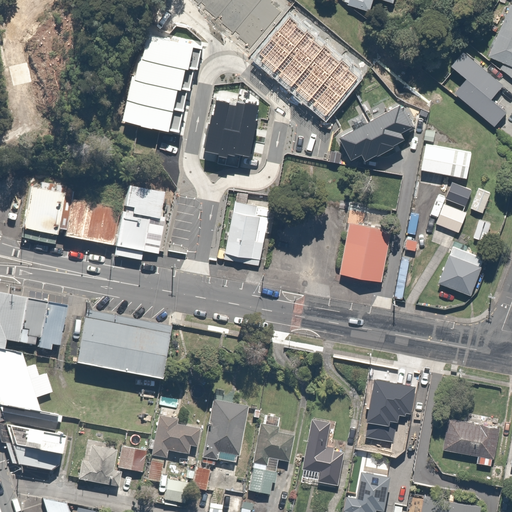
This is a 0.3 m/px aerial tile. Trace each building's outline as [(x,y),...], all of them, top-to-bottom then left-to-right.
[(16,0),(0,19),(0,26),(16,40),(50,0),(16,0)] [(255,73),(261,63),(288,71),(286,77),(301,82),(303,75),(323,81),(332,50),(308,43),(311,32),(285,24),(282,7),(262,11),(259,0),(181,0),(187,28),(153,35),(166,102),(210,93),(207,75),(217,73),(225,79),(255,73)] [(344,0),(343,11),(371,16),(373,3),(396,7),(396,0),(344,0)] [(511,16),(500,12),(480,63),(511,75),(511,16)] [(26,59),(9,62),(13,85),(30,82),(26,59)] [(456,59),(447,71),(486,104),(496,92),(456,59)] [(461,85),(448,100),(485,131),(498,116),(461,85)] [(23,187),(12,244),(53,251),(54,243),(138,258),(153,248),(158,192),(123,185),(101,201),(70,196),(23,187)] [(265,204),(225,199),(216,263),(256,268),(265,204)] [(467,211),(444,201),(435,224),(460,233),(467,211)] [(422,219),(411,217),(409,228),(420,230),(422,219)] [(489,222),(480,219),(475,237),(484,240),(489,222)] [(344,227),(334,274),(375,283),(385,235),(344,227)] [(419,232),(407,230),(406,241),(418,243),(419,232)] [(484,261),(451,249),(439,282),(472,295),(484,261)] [(0,356),(1,357),(0,354),(0,343),(53,352),(62,301),(13,293),(0,291),(0,356)] [(165,332),(84,317),(74,369),(155,384),(165,332)] [(1,357),(0,356),(0,410),(39,420),(13,358),(1,357)] [(38,375),(35,364),(25,367),(34,397),(52,392),(47,373),(38,375)] [(48,398),(47,412),(58,413),(60,399),(48,398)] [(241,409),(206,404),(198,465),(233,469),(241,409)] [(39,420),(0,410),(0,425),(48,438),(47,420),(39,420)] [(170,420),(152,418),(146,462),(163,465),(164,459),(181,461),(182,453),(193,454),(196,433),(169,429),(170,420)] [(500,425),(445,419),(442,457),(496,462),(500,425)] [(326,424),(302,421),(295,487),(335,489),(339,452),(323,450),(326,424)] [(48,438),(0,425),(0,441),(6,470),(33,476),(48,472),(54,439),(48,438)] [(271,432),(254,429),(243,496),(265,500),(270,466),(285,468),(289,442),(270,439),(271,432)] [(110,455),(82,450),(79,467),(74,466),(71,484),(116,491),(118,479),(107,477),(110,455)] [(139,456),(112,453),(109,475),(136,478),(139,456)] [(343,488),(338,511),(375,511),(381,511),(388,477),(353,470),(349,489),(343,488)] [(203,473),(188,471),(185,495),(200,497),(203,473)] [(182,489),(161,487),(159,506),(180,508),(182,489)] [(235,511),(239,493),(223,491),(221,503),(208,501),(206,511),(235,511)] [(67,511),(64,502),(42,498),(46,511),(67,511)] [(477,511),(477,509),(419,503),(418,511),(477,511)]
